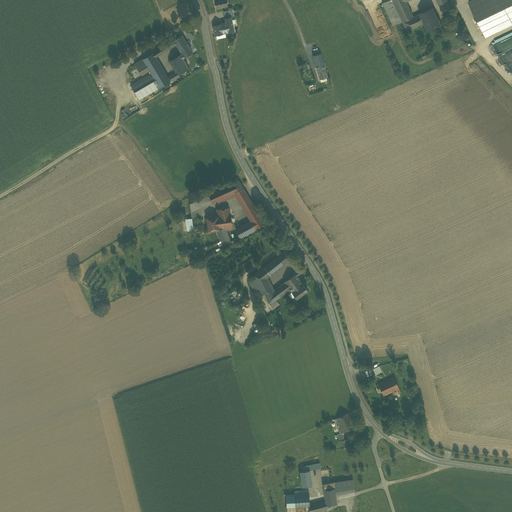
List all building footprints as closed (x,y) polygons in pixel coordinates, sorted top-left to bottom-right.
[(214,0),(216,8),(223,7),(227,6),(225,0),(214,0)] [(393,26),(402,21),(392,0),(388,0),(382,3),(393,26)] [(392,0),(402,21),(413,16),(406,1),(407,0),(392,0)] [(511,23),(511,0),(473,0),(469,2),(485,36),(511,23)] [(392,33),(381,6),(369,11),(381,38),(392,33)] [(424,23),(428,30),(440,25),(432,7),(420,13),(424,23)] [(232,10),(224,11),(225,18),(231,17),(233,16),(232,10)] [(420,13),(413,16),(402,21),(407,31),(424,23),(420,13)] [(225,18),(226,23),(228,32),(233,31),(231,17),(225,18)] [(216,35),(223,33),(221,24),(213,25),(215,35),(216,35)] [(182,35),(173,40),(176,45),(178,47),(186,42),(182,35)] [(173,40),(156,50),(159,55),(176,45),(173,40)] [(189,47),(186,42),(178,47),(182,54),(184,57),(192,52),(189,47)] [(150,70),(151,73),(160,87),(169,81),(179,76),(178,74),(178,75),(176,72),(167,77),(155,57),(152,53),(142,58),(145,62),(150,70)] [(313,55),(320,79),(326,77),(324,70),(326,70),(321,53),(313,55)] [(176,72),(178,75),(178,74),(189,68),(183,58),(184,57),(182,54),(169,61),(176,72)] [(145,62),(142,58),(134,63),(137,67),(145,62)] [(142,75),(150,70),(145,62),(137,67),(141,75),(142,75)] [(139,99),(160,87),(151,73),(131,85),(139,99)] [(235,195),(241,205),(250,200),(239,181),(209,194),(212,202),(217,199),(224,196),(233,192),(235,195)] [(196,209),(212,202),(209,194),(189,203),(191,211),(196,209)] [(250,200),(241,205),(243,209),(252,203),(250,200)] [(236,229),(240,237),(264,223),(252,203),(243,209),(250,221),(236,229)] [(208,231),(217,230),(226,228),(232,227),(230,213),(229,207),(216,209),(217,216),(206,217),(208,231)] [(185,219),(187,231),(193,230),(192,220),(197,219),(196,209),(191,211),(191,218),(185,219)] [(226,230),(226,228),(217,230),(218,234),(220,241),(221,241),(222,245),(230,242),(226,230)] [(248,279),(254,291),(259,288),(261,290),(269,284),(271,284),(267,277),(288,261),(292,257),(286,249),(248,279)] [(288,261),(292,266),(297,263),(292,257),(288,261)] [(295,273),(297,275),(303,270),(299,265),(295,269),(296,271),(294,272),(295,274),(295,273)] [(292,292),(296,298),(308,290),(303,284),(297,275),(295,273),(295,274),(284,282),(291,291),(292,292)] [(264,293),(272,309),(279,304),(276,300),(283,295),(287,292),(288,293),(291,291),(284,282),(272,291),(272,289),(264,293)] [(269,284),(261,290),(263,294),(264,293),(272,289),(269,284)] [(239,291),(236,291),(232,292),(229,295),(229,298),(230,302),(233,304),(236,305),(241,303),(242,301),(243,298),(243,296),(242,293),(239,291)] [(256,306),(264,327),(269,325),(261,304),(256,306)] [(373,368),(376,374),(382,371),(379,366),(373,368)] [(378,384),(383,395),(399,388),(394,377),(378,384)] [(339,418),(344,429),(354,425),(352,420),(348,413),(339,418)] [(302,467),(302,471),(309,470),(321,468),(320,463),(302,467)] [(300,471),(302,487),(311,486),(310,478),(310,477),(310,475),(309,470),(302,471),(300,471)] [(334,482),(336,493),(355,490),(354,488),(353,479),(334,482)] [(309,506),(309,511),(314,511),(327,509),(326,506),(337,503),(337,500),(336,495),(335,493),(334,482),(323,483),(324,495),(325,499),(325,501),(310,505),(309,506)] [(286,494),(287,507),(308,506),(309,504),(308,490),(299,491),(299,493),(295,494),(286,494)]
